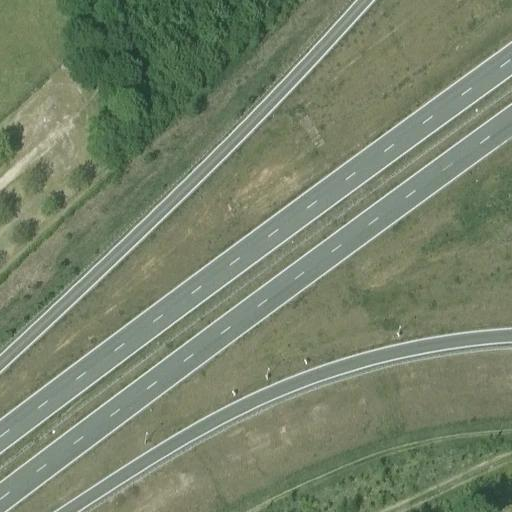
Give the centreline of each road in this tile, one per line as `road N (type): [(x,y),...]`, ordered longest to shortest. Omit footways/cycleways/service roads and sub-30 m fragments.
road 1 (trunk): [(0,500),(511,121)]
road 2 (trunk): [(511,59),(0,437)]
road 3 (trunk): [(378,0),(0,359)]
road 4 (trunk): [(61,511),(278,387),(396,349),(511,334)]
road 5 (track): [(0,186),(114,89)]
